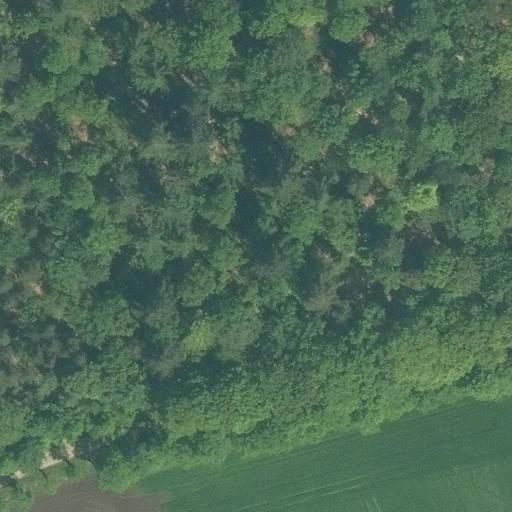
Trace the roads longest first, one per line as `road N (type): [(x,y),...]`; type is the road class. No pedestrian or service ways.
road 1 (track): [(159,420),(511,321)]
road 2 (track): [(511,175),(479,0)]
road 3 (unclassified): [(0,481),(159,420)]
road 4 (track): [(295,99),(420,212)]
road 5 (track): [(295,99),(189,0)]
